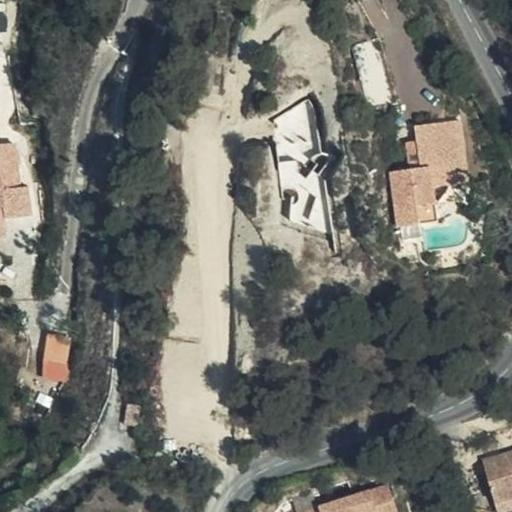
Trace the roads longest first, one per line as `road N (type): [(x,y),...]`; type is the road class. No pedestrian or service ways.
road 1 (tertiary): [(221,511),(243,481),(278,461),(439,413),(480,395),(511,365)]
road 2 (unknown): [(243,481),(99,440)]
